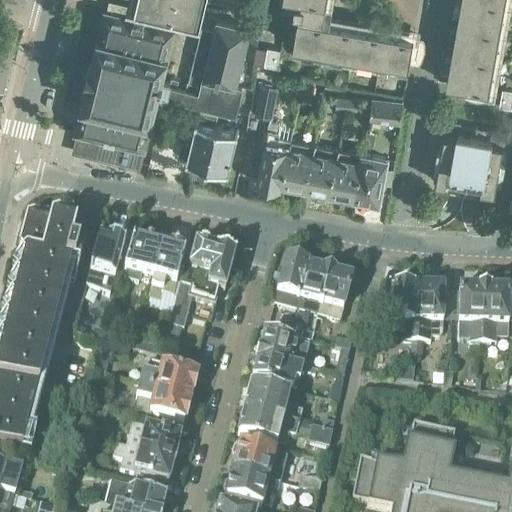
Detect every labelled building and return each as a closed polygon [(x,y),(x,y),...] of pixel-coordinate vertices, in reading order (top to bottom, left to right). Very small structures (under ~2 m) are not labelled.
[(142,0),(203,14),(203,13),(205,0),(142,0)] [(511,0),(274,0),(270,23),(262,71),(463,106),(451,178),(484,184),(497,112),(511,114),(511,0)] [(84,102),(81,102),(81,104),(83,104),(77,131),(79,132),(100,137),(144,147),(156,97),(168,100),(168,97),(236,113),(242,86),(237,85),(251,28),(218,19),(215,30),(202,27),(187,89),(177,86),(179,79),(172,78),(171,82),(164,80),(164,77),(161,77),(166,57),(169,58),(169,56),(167,55),(173,30),(176,20),(148,13),(148,11),(110,1),(107,12),(106,12),(99,39),(97,38),(96,40),(99,41),(93,63),(90,62),(85,79),(89,80),(84,102)] [(0,61),(7,63),(12,43),(0,40),(2,33),(0,32),(0,61)] [(264,65),(267,50),(257,48),(255,63),(264,65)] [(277,87),(260,84),(254,114),(271,117),(277,87)] [(299,87),(298,98),(311,99),(312,88),(299,87)] [(347,109),(347,98),(337,97),(336,108),(347,109)] [(357,110),(358,99),(347,98),(347,109),(357,110)] [(370,118),(401,122),(403,102),(372,98),(370,118)] [(182,107),(170,104),(165,124),(178,127),(182,107)] [(188,155),(187,159),(189,159),(190,159),(227,168),(227,169),(230,169),(230,167),(238,131),(239,131),(239,129),(237,129),(216,123),(219,113),(201,109),(198,118),(196,118),(196,120),(191,143),(183,142),(180,153),(188,155)] [(281,182),(283,183),(291,139),(279,136),(280,132),(278,131),(280,124),(270,122),(258,183),(264,184),(267,187),(271,187),(274,186),(280,187),(281,182)] [(95,156),(99,138),(100,137),(79,132),(74,151),(95,156)] [(95,156),(139,167),(144,147),(100,137),(99,138),(95,156)] [(291,139),(283,183),(294,185),(297,188),(301,188),(304,187),(306,187),(315,143),(291,139)] [(328,192),(330,192),(339,148),(315,143),(306,187),(318,190),(321,192),(325,193),(328,192)] [(352,196),(355,197),(363,153),(339,148),(330,192),(342,194),(345,197),(348,198),(352,196)] [(363,153),(355,197),(365,199),(366,198),(376,200),(379,198),(380,194),(381,195),(388,158),(370,154),(370,155),(363,153)] [(76,272),(87,231),(73,227),(73,228),(66,226),(64,219),(66,219),(66,217),(49,222),(48,227),(41,226),(40,219),(42,219),(41,217),(25,222),(17,253),(18,253),(18,252),(23,257),(13,268),(14,268),(15,267),(20,271),(18,277),(7,288),(8,289),(10,287),(14,292),(13,298),(2,309),(3,310),(4,308),(9,313),(7,319),(0,326),(0,329),(4,333),(2,339),(0,341),(0,450),(25,457),(73,271),(76,272)] [(98,241),(84,293),(108,298),(111,285),(113,285),(123,244),(122,244),(123,238),(110,235),(108,240),(106,240),(106,242),(98,241)] [(148,283),(151,284),(156,269),(159,270),(164,249),(132,241),(122,277),(125,278),(123,285),(137,289),(138,285),(146,287),(148,283)] [(165,248),(164,249),(159,270),(156,269),(151,284),(147,302),(158,305),(159,303),(168,305),(169,301),(171,302),(183,254),(182,253),(181,248),(174,246),(171,250),(165,248)] [(169,328),(182,332),(190,302),(214,309),(218,294),(223,295),(233,256),(216,252),(216,253),(210,251),(196,248),(194,247),(188,273),(183,271),(169,328)] [(295,313),(306,268),(283,262),(275,295),(276,295),(273,308),(295,313)] [(316,324),(329,274),(322,272),(322,273),(307,269),(307,268),(306,268),(295,313),(312,317),(311,323),(316,324)] [(338,325),(350,280),(334,276),(334,275),(329,274),(316,324),(323,326),(324,320),(338,325)] [(392,305),(379,304),(374,324),(392,325),(392,332),(403,332),(402,344),(410,345),(409,360),(415,360),(418,289),(412,289),(412,288),(393,288),(392,305)] [(442,326),(442,290),(423,289),(423,290),(418,289),(415,360),(421,360),(421,345),(429,345),(429,341),(438,341),(440,339),(440,326),(442,326)] [(477,291),(465,290),(458,290),(457,326),(468,326),(467,347),(481,348),(483,290),(477,290),(477,291)] [(507,331),(508,292),(489,291),(489,290),(483,290),(481,348),(495,348),(495,343),(507,343),(507,331)] [(313,336),(303,334),(301,344),(311,346),(313,336)] [(258,352),(257,358),(304,370),(309,349),(296,346),(296,345),(263,336),(259,353),(258,352)] [(133,353),(141,355),(143,344),(135,342),(133,353)] [(335,342),(333,351),(340,353),(348,355),(350,346),(335,342)] [(162,348),(143,344),(141,355),(159,360),(162,348)] [(98,347),(91,374),(103,377),(107,360),(125,364),(127,355),(98,347)] [(340,353),(334,378),(342,380),(345,368),(348,355),(340,353)] [(304,371),(304,370),(257,358),(255,364),(256,364),(251,381),(299,393),(301,383),(303,376),(313,379),(315,374),(304,371)] [(137,388),(188,401),(190,396),(191,397),(196,378),(149,365),(146,377),(141,375),(137,388)] [(95,408),(103,377),(91,374),(83,405),(95,408)] [(337,406),(341,387),(330,385),(326,403),(337,406)] [(188,401),(137,388),(134,401),(139,402),(136,413),(183,425),(188,406),(187,406),(188,401)] [(298,427),(300,427),(303,416),(296,414),(298,402),(288,400),(288,398),(249,388),(244,408),(246,408),(245,413),(298,427)] [(106,411),(95,408),(83,405),(80,417),(103,423),(106,411)] [(284,449),(287,438),(294,440),(298,427),(245,413),(243,418),(242,417),(236,437),(284,449)] [(318,433),(331,436),(333,425),(321,422),(318,433)] [(125,450),(174,462),(175,457),(179,440),(131,428),(125,450)] [(511,511),(511,464),(510,464),(505,489),(449,477),(454,453),(450,452),(453,436),(412,428),(409,444),(405,443),(400,468),(375,463),(375,466),(359,463),(351,504),(366,507),(366,511),(370,511),(511,511)] [(309,444),(308,446),(328,451),(331,436),(318,433),(312,431),(309,444)] [(231,472),(276,484),(282,458),(238,446),(237,449),(232,452),(230,458),(234,464),(233,467),(232,466),(231,472)] [(174,462),(125,450),(116,448),(112,462),(122,464),(119,474),(167,486),(171,469),(172,470),(174,462)] [(72,468),(74,468),(89,472),(92,461),(75,456),(72,468)] [(0,495),(14,499),(30,504),(31,499),(14,494),(20,472),(4,467),(3,470),(0,469),(0,495)] [(275,487),(276,484),(231,472),(229,480),(230,481),(228,484),(222,487),(221,493),(225,497),(224,500),(267,511),(269,511),(273,496),(278,497),(280,488),(275,487)] [(296,492),(317,497),(321,481),(299,481),(296,492)] [(106,509),(114,511),(160,511),(164,499),(112,485),(106,509)] [(0,495),(0,511),(10,511),(14,499),(0,495)]
